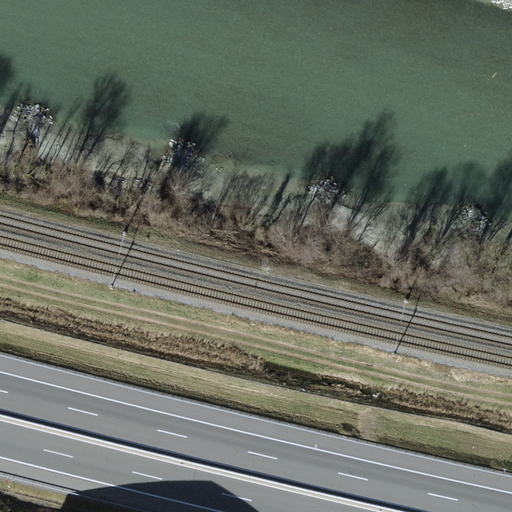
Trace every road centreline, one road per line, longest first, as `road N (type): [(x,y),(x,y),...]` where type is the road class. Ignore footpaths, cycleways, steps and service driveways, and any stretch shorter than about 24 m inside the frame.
road 1 (motorway): [(511,510),(0,389)]
road 2 (motorway): [(0,439),(296,511)]
